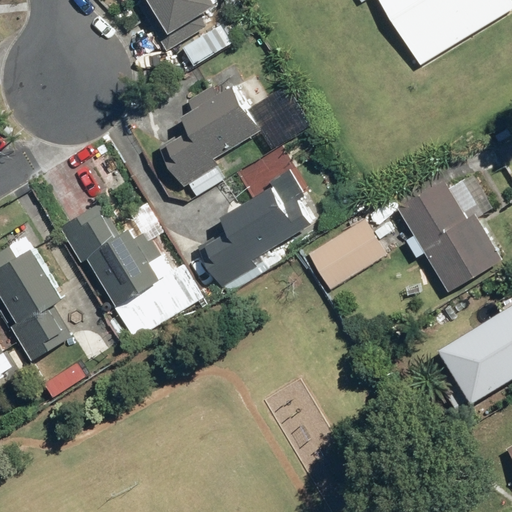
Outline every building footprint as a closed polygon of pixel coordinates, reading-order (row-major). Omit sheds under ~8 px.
[(162,0),(180,29),(227,0),(162,0)] [(511,6),(511,0),(384,0),(425,62),(511,6)] [(211,30),(188,43),(199,62),(222,50),(211,30)] [(200,122),(166,143),(191,184),(195,182),(203,194),(229,178),(222,166),(227,163),(222,156),(270,128),(267,124),(279,117),(255,76),(244,83),(235,66),(211,81),(214,86),(193,98),(198,107),(193,110),(200,122)] [(267,163),(246,177),(256,197),(234,209),(240,220),(205,239),(229,284),(265,265),(261,257),(319,221),(303,194),(295,198),(284,180),(279,183),(267,163)] [(458,172),(404,203),(422,234),(417,237),(425,252),(430,249),(453,289),(507,258),(458,172)] [(108,197),(65,223),(87,260),(95,255),(124,304),(178,271),(152,228),(143,233),(138,225),(128,231),(108,197)] [(314,249),(336,287),(394,252),(372,215),(314,249)] [(13,240),(0,248),(0,282),(23,320),(16,325),(36,358),(76,334),(58,304),(74,294),(32,224),(11,237),(13,240)] [(511,307),(449,345),(480,398),(511,379),(511,307)] [(0,377),(10,372),(0,354),(0,377)]
